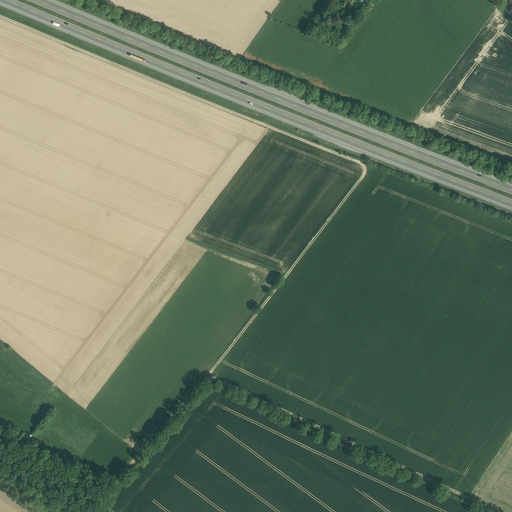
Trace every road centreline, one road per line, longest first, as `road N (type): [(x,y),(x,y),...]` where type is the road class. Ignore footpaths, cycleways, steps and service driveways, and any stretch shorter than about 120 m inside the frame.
road 1 (track): [(208,375),(363,165),(0,16)]
road 2 (motorway): [(6,0),(511,205)]
road 3 (motorway): [(511,185),(40,0)]
road 4 (track): [(496,511),(208,375),(91,511)]
